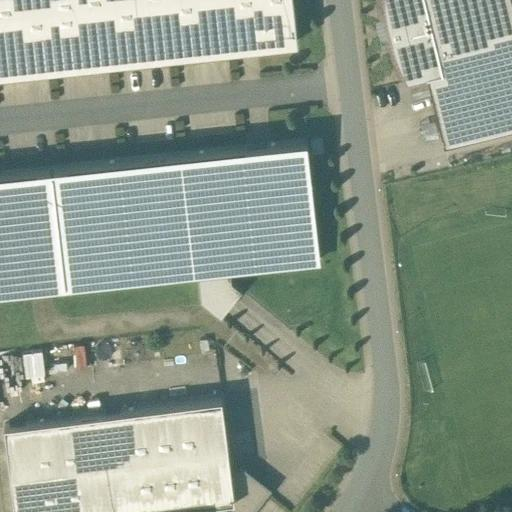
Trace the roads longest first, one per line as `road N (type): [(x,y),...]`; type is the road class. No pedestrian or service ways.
road 1 (residential): [(348,511),(376,467),(390,401),(339,0)]
road 2 (unknown): [(359,148),(511,127)]
